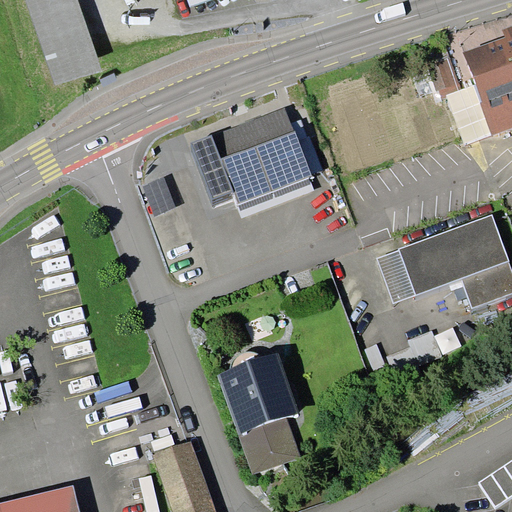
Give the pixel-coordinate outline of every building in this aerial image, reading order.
[(26,0),(56,85),(103,69),(78,0),(26,0)] [(506,37),(464,53),(476,84),(482,102),(480,103),(492,135),(511,127),(511,25),(502,29),(506,37)] [(446,94),(462,89),(451,57),(431,64),(443,98),(447,97),(446,94)] [(117,79),(114,72),(101,78),(104,85),(117,79)] [(482,102),(476,84),(462,89),(446,94),(447,97),(465,145),(492,135),(480,103),(482,102)] [(308,177),(312,176),(285,108),(191,142),(212,200),(234,192),(238,204),(308,177)] [(176,208),(164,177),(144,185),(156,216),(176,208)] [(311,184),(308,177),(238,204),(240,211),(311,184)] [(493,214),(399,248),(399,251),(416,294),(462,278),(473,309),(511,294),(511,270),(509,261),(510,261),(493,214)] [(378,259),(394,302),(416,294),(399,251),(378,259)] [(231,366),(231,369),(263,358),(260,355),(256,352),(252,352),(247,352),(243,353),(240,354),(237,355),(234,358),(232,362),(231,366)] [(231,369),(217,374),(252,474),(301,457),(287,418),(299,413),(278,353),(263,358),(231,369)] [(214,511),(191,440),(154,453),(174,511),(214,511)] [(511,459),(478,482),(495,507),(511,496),(511,459)] [(80,511),(74,486),(0,503),(0,511),(80,511)]
